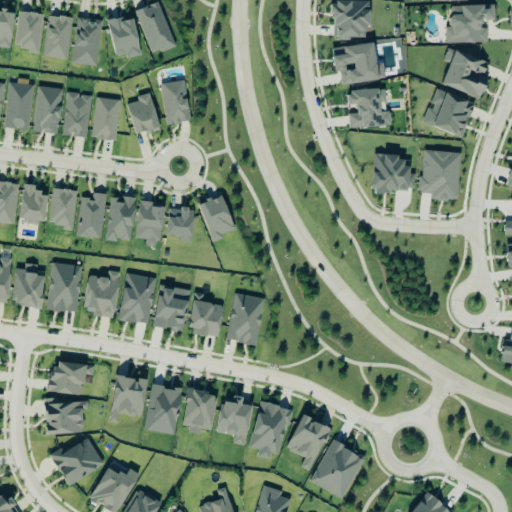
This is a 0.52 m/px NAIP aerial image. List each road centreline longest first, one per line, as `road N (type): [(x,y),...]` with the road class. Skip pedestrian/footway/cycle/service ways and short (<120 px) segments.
road 1 (tertiary): [(511,407),(446,379),(385,336),(302,240),(259,149),(241,62),(239,0)]
road 2 (residential): [(0,332),(272,378),(357,416)]
road 3 (residential): [(476,226),(384,224),(362,215),(317,120),(302,0)]
road 4 (residential): [(511,86),(478,188),(474,305)]
road 5 (residential): [(25,335),(18,456),(55,511)]
road 6 (residential): [(177,167),(138,172),(0,154)]
road 7 (residential): [(383,457),(394,470),(420,471),(435,451),(433,435),(422,423),(398,421),(381,439),(383,457)]
